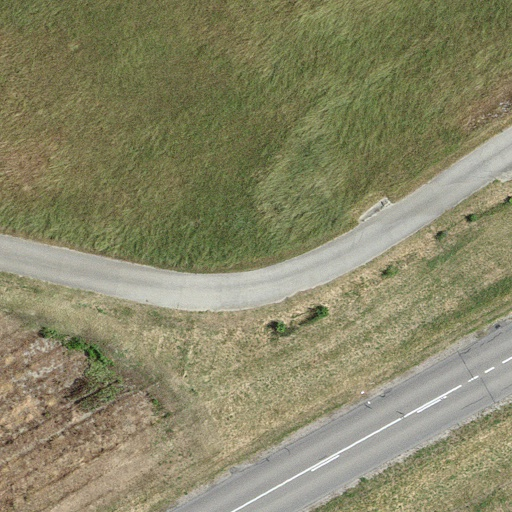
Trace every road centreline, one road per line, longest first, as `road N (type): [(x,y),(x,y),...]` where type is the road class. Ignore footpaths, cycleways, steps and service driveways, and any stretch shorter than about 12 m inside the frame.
road 1 (unclassified): [(511,143),(348,250),(265,284),(183,288),(0,254)]
road 2 (secondary): [(229,511),(511,359)]
